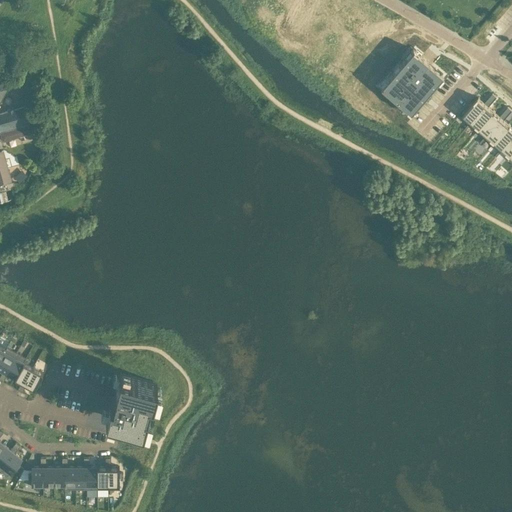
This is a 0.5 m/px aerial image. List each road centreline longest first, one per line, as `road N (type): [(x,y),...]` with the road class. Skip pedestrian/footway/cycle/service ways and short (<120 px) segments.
road 1 (residential): [(0,418),(43,447),(106,446),(113,431),(0,391)]
road 2 (residential): [(380,0),(484,60)]
